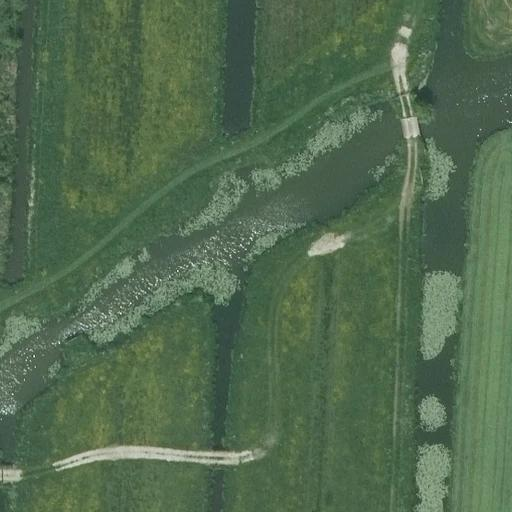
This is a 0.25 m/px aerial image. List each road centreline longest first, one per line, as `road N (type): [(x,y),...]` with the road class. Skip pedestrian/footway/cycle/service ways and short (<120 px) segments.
road 1 (track): [(0,304),(218,155),(402,52)]
road 2 (track): [(423,0),(402,52),(413,141),(407,178)]
